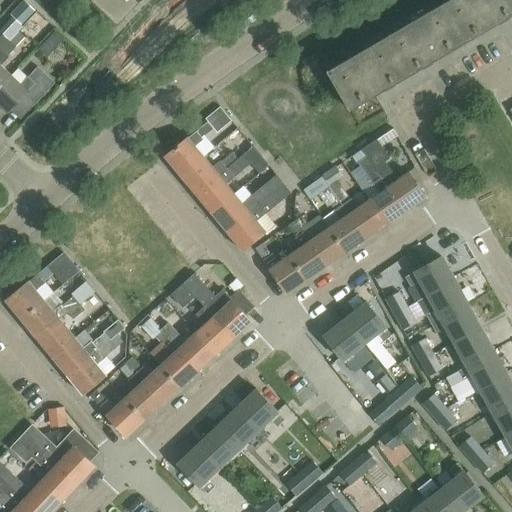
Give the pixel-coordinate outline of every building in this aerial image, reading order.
[(511,15),(511,0),(447,0),(327,71),(350,110),(511,15)] [(0,84),(10,74),(0,65),(7,58),(5,55),(22,37),(17,32),(9,41),(2,35),(0,37),(0,84)] [(20,84),(10,74),(0,84),(0,107),(6,114),(25,94),(35,104),(54,84),(37,68),(28,77),(27,77),(20,84)] [(230,121),(219,108),(205,120),(216,133),(230,121)] [(180,176),(205,156),(197,146),(203,141),(196,132),(165,157),(180,176)] [(367,156),(388,186),(406,211),(426,198),(408,172),(395,181),(383,164),(390,159),(378,141),(364,151),(367,156)] [(229,170),(236,178),(252,165),(260,175),(268,167),(253,150),(229,170)] [(180,176),(196,195),(220,174),(227,168),(237,160),(232,154),(222,162),(221,160),(214,167),(205,156),(180,176)] [(357,163),(378,193),(368,200),(386,225),(406,211),(388,186),(367,156),(357,163)] [(196,195),(211,213),(235,193),(227,183),(235,177),(227,168),(220,174),(196,195)] [(211,213),(226,232),(284,184),(279,177),(245,205),(235,193),(211,213)] [(329,186),(366,239),(386,225),(368,200),(357,207),(351,200),(350,201),(336,181),(329,186)] [(226,232),(242,251),(266,231),(257,220),(291,193),(284,184),(226,232)] [(328,199),(336,210),(333,212),(339,220),(328,227),(346,253),(366,239),(329,186),(322,190),(328,199)] [(296,221),(327,266),(346,253),(328,227),(309,241),(304,233),(310,228),(302,216),(296,221)] [(307,280),(327,266),(296,221),(289,226),(297,237),(295,238),(301,247),(289,255),(307,280)] [(307,280),(289,255),(277,263),(263,243),(256,248),(270,268),(269,269),(286,294),(307,280)] [(78,271),(63,254),(47,267),(62,285),(78,271)] [(414,271),(427,295),(454,280),(441,256),(414,271)] [(21,320),(45,300),(37,290),(45,283),(38,274),(6,301),(21,320)] [(194,295),(205,305),(204,306),(234,338),(252,322),(244,313),(253,305),(240,291),(231,299),(222,289),(214,296),(194,275),(184,284),(194,295)] [(467,304),(454,280),(427,295),(440,319),(467,304)] [(184,284),(183,283),(172,293),(182,305),(194,295),(184,284)] [(45,300),(21,320),(36,338),(77,304),(85,297),(79,290),(54,311),(45,300)] [(392,315),(407,306),(398,291),(383,299),(392,315)] [(346,319),(364,343),(385,326),(367,302),(346,319)] [(77,304),(36,338),(52,358),(76,337),(61,319),(68,313),(72,319),(82,310),(77,304)] [(453,342),(480,327),(467,304),(440,319),(453,342)] [(216,355),(234,338),(204,306),(198,312),(207,322),(195,332),(216,355)] [(416,322),(407,306),(392,315),(401,330),(416,322)] [(161,330),(150,318),(140,327),(151,339),(161,330)] [(324,336),(343,360),(364,343),(346,319),(324,336)] [(199,371),(216,355),(195,332),(184,342),(168,325),(162,330),(199,371)] [(467,366),(493,351),(480,327),(453,342),(467,366)] [(182,387),(199,371),(162,330),(156,336),(172,354),(160,365),(182,387)] [(52,358),(67,376),(110,340),(105,333),(93,342),(92,341),(84,347),(76,337),(52,358)] [(301,336),(279,350),(286,360),(307,347),(301,336)] [(433,353),(424,338),(409,346),(418,362),(433,353)] [(67,376),(83,395),(107,375),(97,362),(116,346),(110,340),(67,376)] [(480,390),(507,375),(493,351),(467,366),(480,390)] [(442,369),(433,353),(418,362),(427,377),(442,369)] [(272,362),(282,386),(293,381),(284,358),(272,362)] [(126,363),(164,404),(182,387),(160,365),(149,376),(142,368),(140,370),(130,359),(126,363)] [(146,421),(164,404),(126,363),(118,371),(128,381),(134,375),(141,383),(125,397),(146,421)] [(385,374),(377,381),(388,393),(396,386),(385,374)] [(511,402),(511,384),(507,375),(480,390),(493,413),(511,402)] [(423,390),(412,378),(399,389),(410,401),(423,390)] [(399,389),(386,400),(396,412),(410,401),(399,389)] [(128,437),(146,421),(125,397),(115,407),(108,399),(107,401),(97,390),(91,396),(100,407),(128,437)] [(237,409),(258,430),(277,412),(257,390),(237,409)] [(447,408),(436,395),(423,406),(434,419),(447,408)] [(506,437),(511,433),(511,402),(493,413),(506,437)] [(64,403),(44,422),(58,436),(78,418),(64,403)] [(447,408),(434,419),(446,432),(459,421),(447,408)] [(217,427),(238,449),(258,430),(237,409),(217,427)] [(395,428),(406,440),(419,429),(408,417),(395,428)] [(90,461),(67,439),(58,449),(33,425),(25,433),(79,485),(96,467),(90,461)] [(198,446),(219,468),(238,449),(217,427),(198,446)] [(406,440),(395,428),(382,439),(393,452),(406,440)] [(40,481),(63,502),(79,485),(25,433),(18,441),(50,471),(40,481)] [(67,439),(90,461),(99,452),(79,433),(70,442),(67,439)] [(484,450),(472,437),(459,448),(471,461),(484,450)] [(511,448),(507,440),(492,449),(499,462),(511,455),(511,448)] [(219,468),(198,446),(178,465),(199,487),(207,479),(219,468)] [(484,450),(471,461),(483,474),(495,463),(484,450)] [(354,463),(365,476),(378,464),(368,452),(354,463)] [(0,459),(0,475),(38,511),(53,511),(63,502),(40,481),(32,490),(0,460),(0,459)] [(324,474),(313,461),(299,473),(310,486),(324,474)] [(351,487),(365,476),(354,463),(341,474),(351,487)] [(443,488),(462,511),(484,495),(464,471),(443,488)] [(299,473),(285,485),(296,498),(310,486),(299,473)] [(11,511),(38,511),(0,475),(0,489),(17,506),(11,511)] [(325,486),(312,498),(324,511),(337,499),(325,486)] [(422,505),(427,511),(462,511),(443,488),(422,505)] [(272,496),(259,508),(262,511),(278,511),(283,508),(272,496)] [(322,511),(324,511),(312,498),(299,510),(300,511),(322,511)]
